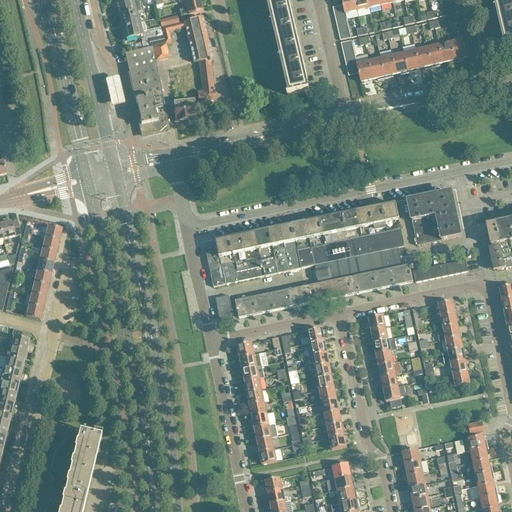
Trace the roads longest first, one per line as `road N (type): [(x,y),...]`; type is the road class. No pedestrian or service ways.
road 1 (secondary): [(178,511),(169,414),(113,174)]
road 2 (secondary): [(88,180),(140,412),(152,511)]
road 3 (residential): [(186,228),(511,161)]
road 4 (residential): [(341,314),(484,286),(511,409)]
road 5 (residential): [(9,511),(70,257)]
road 6 (residential): [(392,511),(380,458),(365,441),(341,314)]
road 7 (secondary): [(46,0),(88,180)]
road 8 (residential): [(171,161),(347,120)]
road 9 (secondary): [(113,174),(73,0)]
road 10 (residential): [(245,511),(211,340)]
road 11 (residential): [(347,120),(511,81)]
road 12 (residential): [(211,340),(341,314)]
road 13 (residential): [(347,120),(318,0)]
